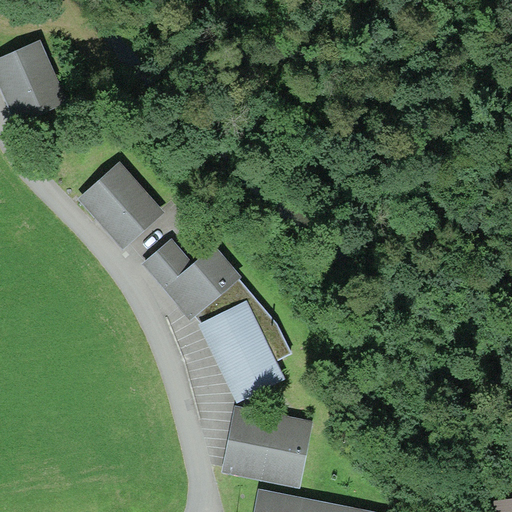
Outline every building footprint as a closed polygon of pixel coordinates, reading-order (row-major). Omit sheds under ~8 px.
[(0,67),(22,117),(60,100),(36,46),(0,62),(0,67)] [(87,196),(125,240),(157,213),(118,169),(87,196)] [(272,362),(291,353),(276,324),(213,249),(192,267),(170,242),(145,263),(191,317),(197,311),(208,324),(243,394),(279,376),(272,362)] [(228,468),(297,482),(308,426),(239,412),(228,468)] [(351,511),(261,494),(257,511),(351,511)] [(511,511),(511,501),(499,504),(500,511),(511,511)]
